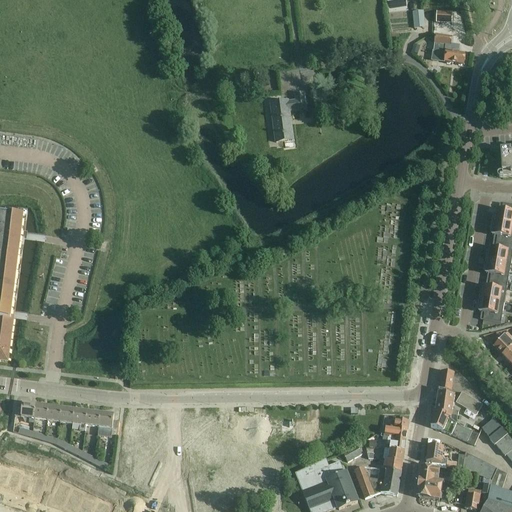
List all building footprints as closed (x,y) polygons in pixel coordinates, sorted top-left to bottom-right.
[(423,13),(415,14),(413,14),(415,30),(424,29),(423,13)] [(437,13),(436,24),(452,24),(452,14),(437,13)] [(435,36),(433,52),(445,54),(444,63),(446,64),(447,65),(449,65),(451,64),(457,65),(458,66),(461,67),(462,66),(464,66),(465,56),(465,55),(458,55),(459,47),(450,46),(452,39),(435,36)] [(304,95),(296,96),(297,102),(288,103),(288,102),(271,104),(276,143),(293,141),(289,111),(298,110),(298,111),(306,110),(304,95)] [(511,151),(509,151),(509,154),(502,154),(502,152),(500,152),(502,174),(500,174),(498,175),(497,177),(498,179),(500,179),(498,178),(497,177),(498,175),(500,174),(502,174),(502,176),(511,175),(511,151)] [(494,214),(492,223),(511,226),(511,206),(500,205),(502,206),(501,212),(497,211),(496,215),(494,214)] [(0,361),(8,363),(13,320),(11,320),(23,218),(0,215),(0,361)] [(511,246),(511,226),(492,223),(491,233),(493,233),(492,237),(497,237),(496,244),(493,243),(493,244),(511,246)] [(52,238),(53,232),(37,230),(36,236),(52,238)] [(486,262),(511,266),(511,257),(511,246),(493,244),(496,244),(495,251),(490,250),(490,253),(487,253),(486,262)] [(507,286),(511,266),(486,262),(484,271),(486,272),(486,275),(491,276),(489,282),(487,282),(507,286)] [(479,300),(504,305),(507,286),(487,282),(489,283),(488,289),(484,288),(483,291),(481,291),(479,300)] [(501,324),(504,305),(479,300),(478,310),(480,310),(479,314),(484,314),(483,321),(480,320),(480,321),(501,324)] [(493,348),(502,357),(511,346),(511,344),(509,342),(511,339),(507,334),(493,348)] [(511,346),(502,357),(510,365),(511,363),(511,346)] [(441,373),(438,391),(451,393),(452,392),(453,380),(454,375),(441,373)] [(438,394),(435,415),(446,416),(446,420),(448,420),(448,422),(456,426),(457,422),(459,413),(452,412),(454,397),(451,397),(451,393),(438,391),(438,394)] [(461,407),(467,397),(462,394),(456,404),(461,407)] [(473,400),(467,397),(461,407),(467,410),(473,400)] [(472,413),(478,403),(473,400),(467,410),(472,413)] [(472,413),(477,417),(483,406),(478,403),(472,413)] [(34,421),(36,407),(23,405),(22,410),(16,409),(15,418),(34,421)] [(49,408),(36,407),(34,421),(47,422),(49,408)] [(60,424),(62,410),(49,408),(47,422),(60,424)] [(74,412),(62,410),(60,424),(73,425),(74,412)] [(74,412),(73,425),(80,426),(79,432),(85,432),(86,427),(87,413),(74,412)] [(100,415),(87,413),(86,427),(99,429),(100,415)] [(117,437),(119,423),(113,422),(114,417),(100,415),(99,429),(112,430),(111,436),(117,437)] [(436,415),(431,428),(443,433),(451,437),(456,426),(448,422),(448,420),(446,420),(446,416),(435,415),(436,415)] [(266,425),(266,417),(257,418),(257,426),(266,425)] [(300,437),(301,419),(278,418),(277,436),(300,437)] [(396,420),(394,430),(385,429),(384,438),(388,438),(391,439),(391,437),(394,438),(393,439),(406,441),(409,422),(396,420)] [(506,457),(511,463),(511,442),(494,420),(482,430),(490,439),(489,440),(495,447),(496,446),(505,458),(506,457)] [(462,428),(456,426),(451,437),(457,439),(462,428)] [(464,429),(462,428),(457,439),(463,442),(468,431),(464,429)] [(20,430),(18,435),(28,438),(29,432),(20,430)] [(463,442),(467,444),(472,433),(468,431),(463,442)] [(33,433),(31,439),(40,442),(42,436),(33,433)] [(472,433),(467,444),(474,448),(479,436),(478,436),(472,433)] [(44,437),(42,442),(53,445),(54,440),(44,437)] [(404,453),(406,441),(393,439),(391,439),(388,438),(387,445),(390,445),(389,451),(404,453)] [(58,441),(55,446),(64,450),(67,445),(58,441)] [(69,446),(66,451),(77,457),(79,452),(69,446)] [(428,447),(426,463),(447,466),(448,461),(442,460),(444,449),(428,447)] [(361,456),(356,448),(343,455),(347,464),(361,456)] [(389,451),(388,461),(403,464),(404,453),(389,451)] [(81,453),(79,458),(89,463),(92,458),(81,453)] [(463,469),(463,471),(481,478),(492,483),(497,470),(466,454),(465,457),(463,469)] [(94,459),(91,464),(102,469),(104,464),(94,459)] [(383,472),(386,473),(401,475),(403,464),(388,461),(385,461),(380,460),(380,463),(384,463),(383,472)] [(326,462),(296,476),(302,493),(309,511),(330,511),(338,509),(339,511),(357,504),(346,474),(344,475),(340,464),(328,468),(326,462)] [(0,466),(0,488),(5,490),(12,471),(0,466)] [(200,480),(201,492),(229,491),(229,487),(246,486),(245,468),(225,469),(225,466),(216,466),(217,479),(200,480)] [(418,498),(420,500),(439,502),(441,487),(438,486),(440,475),(431,473),(432,468),(423,467),(418,498)] [(380,495),(397,498),(401,475),(386,473),(384,484),(380,484),(379,488),(371,488),(369,484),(363,469),(354,472),(365,501),(380,495)] [(489,496),(488,499),(511,506),(511,494),(502,491),(507,475),(497,470),(492,483),(491,487),(489,496)] [(12,471),(5,490),(16,494),(23,474),(12,471)] [(23,474),(16,494),(27,498),(34,478),(23,474)] [(34,478),(27,498),(39,502),(46,482),(34,478)] [(484,485),(491,487),(492,483),(481,478),(480,485),(484,485)] [(78,494),(84,483),(78,480),(73,492),(78,494)] [(58,485),(49,504),(62,510),(71,491),(58,485)] [(484,485),(482,495),(489,496),(491,487),(484,485)] [(71,491),(62,510),(65,511),(76,511),(84,497),(71,491)] [(481,493),(468,491),(465,510),(473,511),(477,511),(480,498),(481,493)] [(84,497),(76,511),(92,511),(96,503),(84,497)] [(487,503),(482,511),(511,511),(511,506),(488,499),(487,503)] [(96,503),(92,511),(108,511),(110,509),(96,503)]
